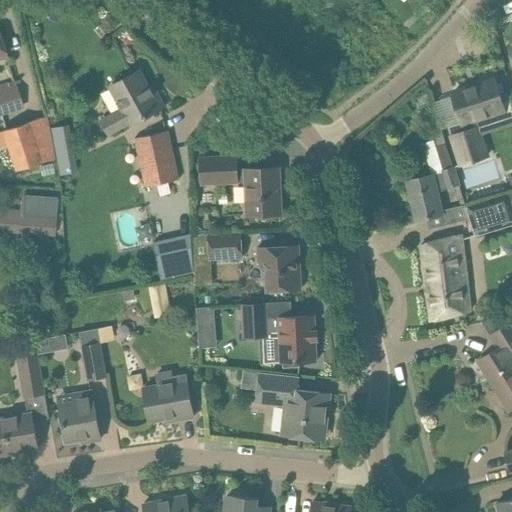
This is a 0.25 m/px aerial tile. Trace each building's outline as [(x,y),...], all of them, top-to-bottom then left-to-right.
[(342,23),(334,25),(338,37),(345,34),(342,23)] [(101,121),(104,127),(109,135),(130,123),(131,125),(164,107),(156,93),(153,95),(140,70),(110,87),(122,109),(101,121)] [(498,92),(494,81),(452,94),(462,124),(448,128),(460,166),(487,157),(480,136),(511,125),(511,98),(509,89),(498,92)] [(0,85),(0,114),(22,107),(14,82),(0,85)] [(405,102),(381,119),(387,127),(411,110),(405,102)] [(33,120),(2,130),(15,171),(45,162),(33,120)] [(461,186),(444,127),(431,131),(443,170),(441,170),(442,172),(405,181),(414,223),(427,220),(429,229),(469,219),(466,205),(444,210),(439,192),(461,186)] [(136,138),(146,187),(177,180),(168,132),(136,138)] [(200,157),(201,177),(202,185),(246,183),(247,215),(282,214),(280,168),(237,170),(236,155),(200,157)] [(456,187),(460,205),(465,204),(461,186),(456,187)] [(511,225),(511,205),(508,194),(467,206),(475,237),(511,225)] [(0,232),(54,237),(57,198),(23,195),(22,209),(0,207),(0,232)] [(242,258),(240,234),(209,235),(210,259),(242,258)] [(421,245),(430,322),(469,311),(460,235),(421,245)] [(299,246),(279,247),(257,248),(258,262),(266,262),(267,291),(301,290),(299,246)] [(266,304),(246,305),(242,305),(244,337),(268,336),(268,333),(280,333),(281,363),(317,361),(315,316),(279,318),(279,319),(267,319),(266,304)] [(213,307),(196,308),(197,319),(214,318),(213,307)] [(478,361),(490,380),(511,365),(511,315),(482,323),(498,348),(478,361)] [(79,332),(82,346),(88,380),(106,377),(97,329),(79,332)] [(66,335),(35,340),(37,355),(38,355),(68,350),(66,335)] [(18,359),(25,398),(45,394),(38,355),(37,355),(18,359)] [(511,365),(490,380),(509,411),(511,409),(511,365)] [(143,388),(146,402),(149,422),(178,417),(178,420),(194,417),(186,375),(173,378),(172,370),(155,373),(157,386),(143,388)] [(242,388),(259,390),(257,403),(286,406),(283,435),(321,439),(324,412),(327,413),(329,394),(297,391),(299,377),(244,371),(242,388)] [(201,378),(190,380),(192,389),(203,387),(201,378)] [(60,407),(63,422),(66,441),(82,439),(83,442),(93,441),(92,437),(100,435),(97,416),(94,401),(93,401),(91,392),(74,395),(76,404),(60,407)] [(0,418),(0,455),(39,448),(35,429),(32,413),(0,418)] [(189,511),(186,495),(154,502),(155,506),(144,509),(144,511),(189,511)] [(227,496),(224,511),(269,511),(270,508),(256,506),(257,499),(227,496)] [(511,511),(511,498),(497,502),(499,511),(511,511)] [(350,511),(351,506),(312,502),(311,511),(350,511)]
